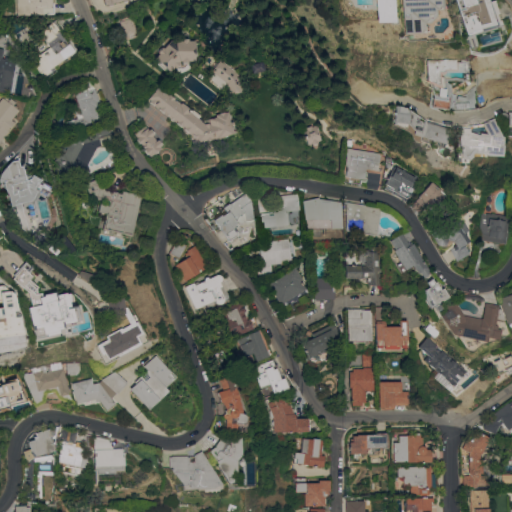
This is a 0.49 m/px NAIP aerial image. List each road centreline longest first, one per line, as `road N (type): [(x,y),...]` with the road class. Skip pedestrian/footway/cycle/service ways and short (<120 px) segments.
road 1 (residential): [(511,263),(489,284),(459,283),(394,202),(377,198),(252,180),(196,197),(167,219),(160,253),(204,394),(201,424),(167,445),(39,419),(18,438),(0,506)]
road 2 (residential): [(333,421),(297,381),(252,291),(135,156),(77,0)]
road 3 (residential): [(451,511),(451,423),(395,416),(333,421)]
road 4 (residential): [(362,98),(409,102),(447,122),(511,105)]
road 5 (residential): [(98,69),(61,81),(0,162)]
road 6 (residential): [(400,303),(343,305),(275,333)]
